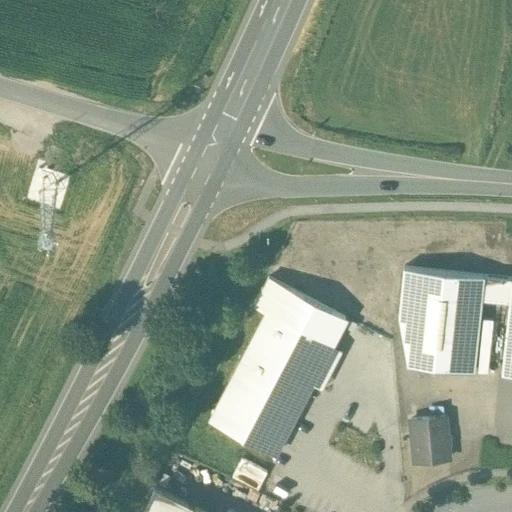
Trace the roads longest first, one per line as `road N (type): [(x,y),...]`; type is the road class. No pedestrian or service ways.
road 1 (primary): [(25,511),(129,331),(216,144)]
road 2 (tertiary): [(216,144),(353,173),(511,184)]
road 3 (tertiary): [(0,88),(180,144),(216,144)]
road 4 (primary): [(216,144),(279,0)]
